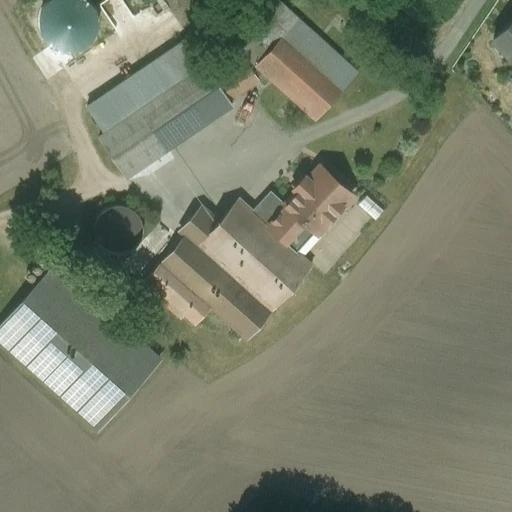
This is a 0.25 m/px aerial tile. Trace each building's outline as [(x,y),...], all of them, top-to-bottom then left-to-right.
[(276,0),(270,0),(253,20),(259,26),(238,49),(257,78),(264,85),(271,77),(256,64),(297,18),(276,0)] [(357,71),(297,18),(256,64),(271,77),(316,117),(357,71)] [(511,19),(492,39),(511,59),(511,19)] [(187,38),(86,106),(103,132),(204,64),(187,38)] [(234,43),(204,64),(228,98),(257,78),(238,49),(234,43)] [(103,132),(97,136),(124,176),(231,103),(228,98),(204,64),(103,132)] [(320,165),(284,203),(285,204),(267,225),(283,239),(285,241),(304,221),(316,232),(351,193),(320,165)] [(199,240),(244,281),(283,239),(267,225),(237,198),(217,221),(199,240)] [(140,237),(142,228),(140,219),(134,211),(126,206),(117,204),(107,206),(100,212),(94,220),(93,229),(95,238),(100,246),(108,251),(118,252),(127,250),(135,245),(140,237)] [(200,206),(183,225),(199,240),(217,221),(200,206)] [(271,310),(184,234),(160,260),(211,304),(210,305),(246,337),(271,310)] [(283,239),(244,281),(273,307),(310,264),(285,241),(283,239)] [(211,304),(160,260),(140,282),(179,317),(183,312),(195,322),(210,305),(211,304)] [(100,306),(53,265),(0,324),(0,341),(96,428),(158,358),(116,321),(122,315),(105,300),(100,306)]
